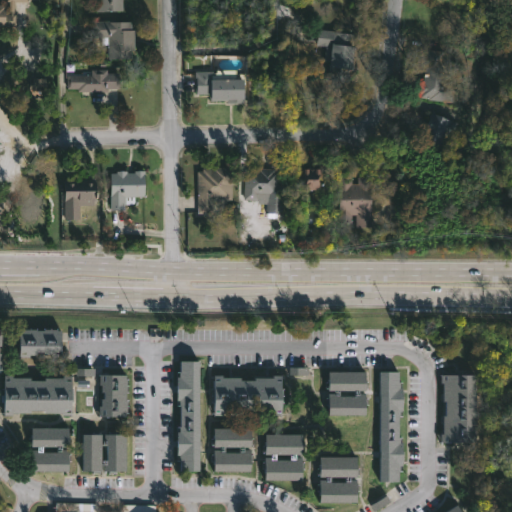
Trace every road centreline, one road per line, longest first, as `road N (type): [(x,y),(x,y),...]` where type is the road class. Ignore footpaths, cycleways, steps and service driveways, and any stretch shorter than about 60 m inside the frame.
road 1 (primary): [(511,271),(0,263)]
road 2 (primary): [(0,290),(511,295)]
road 3 (residential): [(171,138),(287,130),(374,112),(400,0)]
road 4 (residential): [(172,0),(175,297)]
road 5 (residential): [(17,511),(25,495),(151,493),(253,498),(278,511)]
